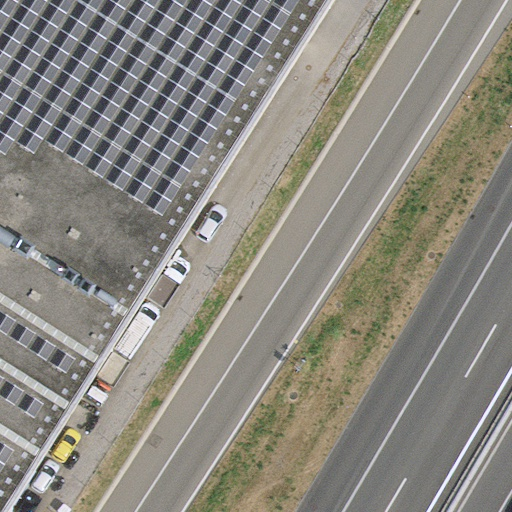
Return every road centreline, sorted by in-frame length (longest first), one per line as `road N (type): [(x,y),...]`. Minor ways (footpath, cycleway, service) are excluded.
road 1 (motorway): [(475,0),(150,511)]
road 2 (motorway): [(511,285),(376,511)]
